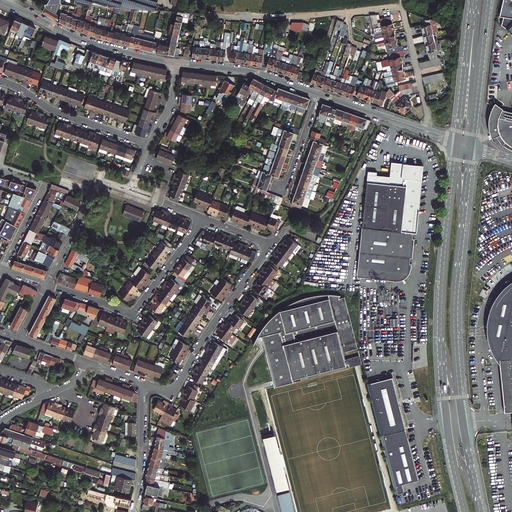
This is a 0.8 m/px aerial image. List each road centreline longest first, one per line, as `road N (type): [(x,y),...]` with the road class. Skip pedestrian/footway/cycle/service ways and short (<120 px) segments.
road 1 (primary): [(455,144),(440,280),(440,374),(465,511)]
road 2 (primary): [(480,511),(456,351),(463,220)]
road 3 (residential): [(146,384),(175,388),(272,244),(204,218)]
road 4 (residential): [(204,218),(130,314),(47,284)]
road 5 (track): [(212,13),(403,9)]
road 6 (residential): [(0,0),(92,44),(176,63)]
road 7 (residential): [(150,144),(52,110),(0,80)]
road 8 (residential): [(176,63),(256,72),(318,94)]
road 9 (primary): [(472,143),(488,0)]
road 10 (primary): [(471,0),(456,138)]
road 11 (residential): [(146,384),(132,511)]
road 12 (residential): [(426,128),(403,9)]
